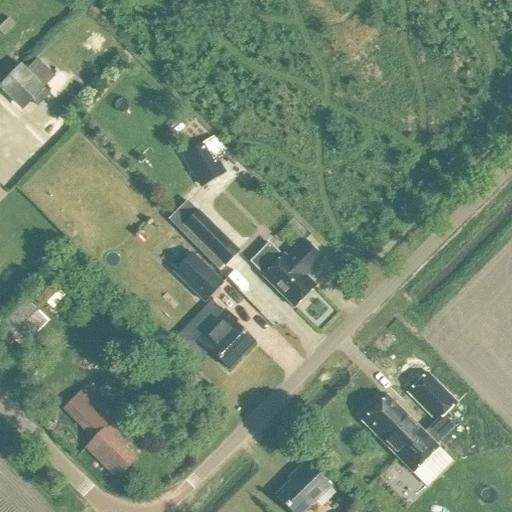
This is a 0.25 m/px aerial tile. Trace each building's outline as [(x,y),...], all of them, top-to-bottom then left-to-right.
[(0,86),(21,109),(32,98),(38,104),(51,91),(22,61),(0,82),(0,86)] [(227,174),(221,156),(226,154),(221,136),(184,147),(195,184),(227,174)] [(225,268),(240,253),(198,211),(183,226),(225,268)] [(295,312),(317,289),(306,278),(311,272),(313,274),(324,263),(304,243),(287,260),(284,257),(262,279),(295,312)] [(172,274),(204,305),(224,284),(191,253),(172,274)] [(204,352),(224,371),(250,344),(230,325),(232,323),(219,311),(190,342),(202,354),(204,352)] [(407,394),(437,423),(457,404),(427,374),(407,394)] [(201,394),(208,387),(198,377),(191,384),(201,394)] [(126,444),(110,427),(117,420),(123,413),(113,404),(107,410),(85,389),(63,411),(94,441),(86,449),(113,476),(117,472),(121,476),(135,461),(122,448),(126,444)] [(362,425),(413,476),(440,449),(387,397),(362,425)] [(465,425),(485,437),(493,425),(473,412),(465,425)] [(288,511),(306,511),(330,489),(306,463),(296,473),(298,475),(275,498),(288,511)]
